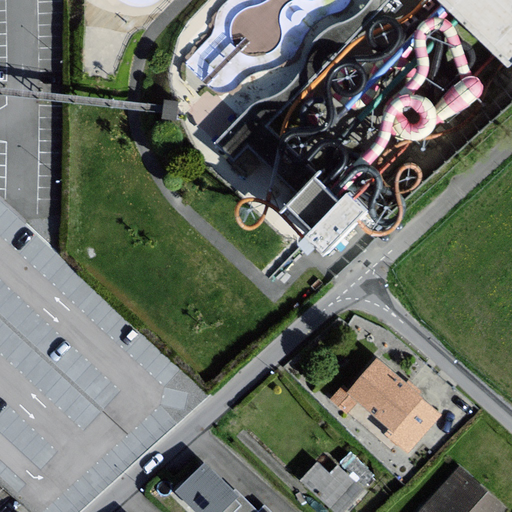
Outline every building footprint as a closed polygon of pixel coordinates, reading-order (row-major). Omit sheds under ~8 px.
[(272,91),(258,101),(270,114),(384,0),(371,0),(370,3),(350,19),(327,30),(315,41),(307,53),(298,69),(291,83),(272,91)] [(511,0),(437,0),(441,3),(449,11),(480,38),(484,46),(509,64),(511,60),(511,0)] [(270,114),(258,101),(216,142),(244,170),(265,150),(306,193),(293,206),(312,226),(302,235),(294,243),(307,257),(318,247),(326,255),(353,230),(381,203),(346,167),(333,179),(331,178),(326,172),(322,168),(320,166),(270,114)] [(437,415),(377,359),(347,391),(408,447),(437,415)] [(344,455),(364,480),(374,471),(355,447),(344,455)] [(318,464),(303,480),(336,511),(341,511),(362,491),(338,467),(330,475),(318,464)] [(219,511),(236,496),(204,465),(178,492),(199,511),(219,511)] [(461,469),(421,511),(497,511),(503,507),(461,469)] [(267,503),(255,511),(271,511),(273,510),(267,503)]
